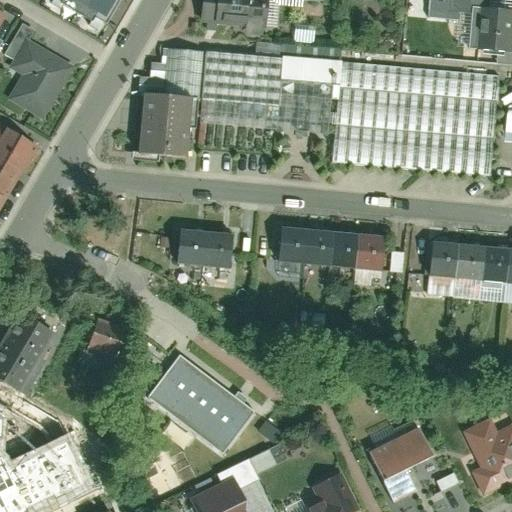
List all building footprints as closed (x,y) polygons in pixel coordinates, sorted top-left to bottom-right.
[(106,27),(121,0),(53,0),(51,4),(60,9),(62,6),(90,23),(87,27),(98,33),(102,25),(106,27)] [(202,0),(200,27),(266,32),(268,0),(202,0)] [(511,13),(482,10),(477,54),(510,57),(511,39),(511,13)] [(26,43),(10,70),(23,78),(8,104),(43,124),(73,69),(26,43)] [(329,165),(491,176),(498,74),(165,52),(162,99),(177,101),(199,102),(197,128),(331,137),(329,165)] [(162,99),(135,97),(130,157),(173,160),(177,101),(162,99)] [(0,215),(37,150),(0,129),(0,215)] [(280,229),(276,258),(303,261),(306,232),(280,229)] [(306,232),(303,261),(330,264),(333,235),(306,232)] [(333,235),(330,264),(356,267),(360,238),(333,235)] [(360,238),(356,267),(383,270),(387,241),(360,238)] [(180,240),(178,266),(202,268),(204,241),(180,240)] [(204,241),(202,268),(227,270),(229,243),(204,241)] [(426,244),(422,273),(449,276),(452,248),(426,244)] [(452,248),(449,276),(476,280),(479,251),(452,248)] [(479,251),(476,280),(503,283),(506,254),(479,251)] [(511,254),(506,254),(503,283),(511,283),(511,254)] [(18,317),(0,348),(0,383),(23,397),(43,364),(38,361),(53,336),(18,317)] [(93,320),(85,342),(113,352),(121,330),(93,320)] [(254,413),(179,356),(147,399),(222,455),(254,413)] [(0,511),(32,511),(87,486),(66,443),(6,471),(0,458),(0,421),(7,407),(0,403),(0,511)] [(481,468),(469,474),(479,496),(511,480),(511,428),(510,425),(493,433),(486,420),(463,430),(481,468)] [(415,434),(364,457),(390,511),(417,498),(405,472),(427,461),(415,434)] [(191,500),(196,511),(242,511),(234,493),(258,481),(248,460),(216,475),(221,486),(191,500)] [(299,506),(287,511),(351,511),(353,509),(352,498),(335,466),(307,480),(313,492),(296,500),(299,506)]
